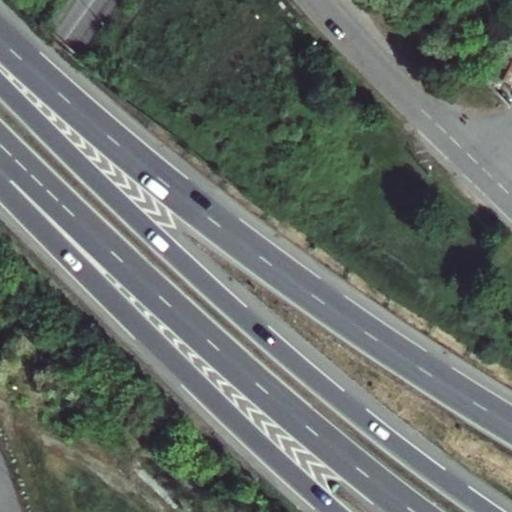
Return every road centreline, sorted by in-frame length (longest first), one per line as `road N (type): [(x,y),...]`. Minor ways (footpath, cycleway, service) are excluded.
road 1 (trunk): [(488,511),(306,372),(0,83)]
road 2 (trunk): [(511,425),(372,339),(0,44)]
road 3 (trunk): [(0,144),(250,377),(414,511)]
road 4 (trunk): [(0,184),(334,511)]
road 5 (tertiary): [(511,196),(315,0)]
road 6 (unclassified): [(92,0),(0,126)]
